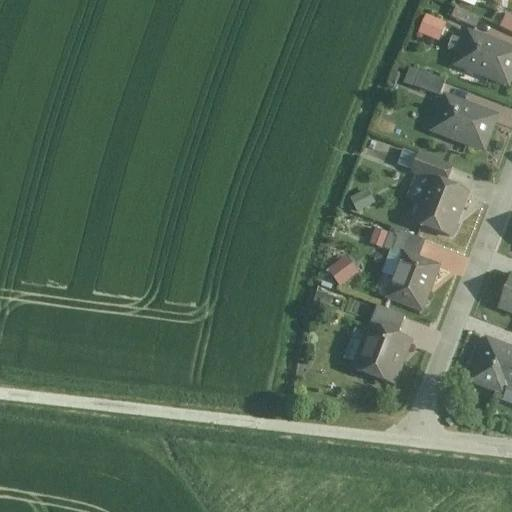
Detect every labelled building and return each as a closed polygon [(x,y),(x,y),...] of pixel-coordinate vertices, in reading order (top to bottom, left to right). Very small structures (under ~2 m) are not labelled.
[(480,16),(456,7),(452,19),(476,28),(480,16)] [(426,18),(419,35),(441,44),(448,27),(426,18)] [(511,47),(471,31),(455,69),(511,92),(511,47)] [(412,69),(406,84),(439,98),(445,83),(412,69)] [(448,97),(433,135),(491,158),(506,119),(448,97)] [(439,183),(421,230),(459,244),(478,197),(453,187),(460,170),(423,156),(416,174),(439,183)] [(348,198),(356,215),(377,206),(369,189),(348,198)] [(377,229),(371,244),(386,250),(392,235),(377,229)] [(391,302),(429,316),(446,269),(408,255),(391,302)] [(328,267),(336,284),(357,274),(350,257),(328,267)] [(511,287),(502,314),(511,318),(511,287)] [(321,294),(318,305),(332,309),(335,298),(321,294)] [(378,309),(372,323),(400,333),(405,320),(378,309)] [(360,375),(401,390),(418,342),(377,328),(360,375)] [(511,347),(490,339),(471,387),(506,401),(504,406),(511,408),(511,347)]
